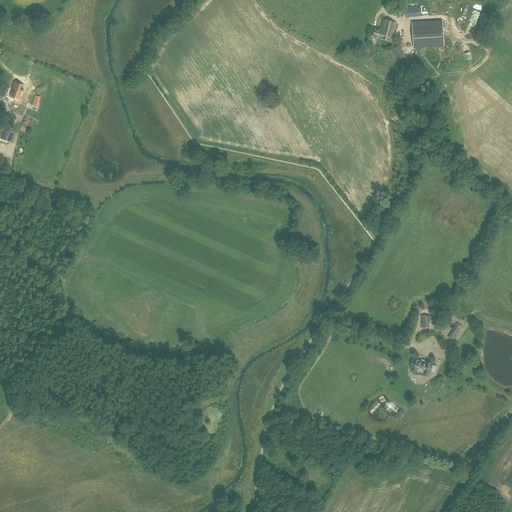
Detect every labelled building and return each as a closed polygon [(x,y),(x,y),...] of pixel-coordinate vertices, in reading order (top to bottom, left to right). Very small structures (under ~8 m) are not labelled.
[(391,41),(396,22),(383,19),(380,30),(375,28),(375,29),(373,36),(391,41)] [(442,21),(412,23),(413,45),(414,48),(444,46),(444,44),(442,21)] [(406,72),(412,69),(400,45),(394,47),(406,72)] [(20,94),(21,92),(22,92),(23,88),(24,86),(14,82),(13,84),(11,89),(12,90),(11,93),(11,92),(9,96),(19,100),(21,94),(20,94)] [(3,115),(0,118),(0,123),(4,129),(10,123),(3,115)] [(28,126),(30,120),(24,117),(22,123),(28,126)] [(10,142),(14,132),(5,129),(2,139),(10,142)] [(430,316),(430,313),(422,314),(422,316),(421,316),(422,328),(429,328),(429,322),(431,322),(431,316),(430,316)] [(462,325),(458,322),(456,324),(452,329),(453,330),(448,337),(453,341),(459,333),(458,332),(461,327),(462,325)] [(420,360),(414,359),(414,360),(413,360),(411,368),(412,368),(411,370),(412,370),(411,373),(428,377),(429,374),(429,372),(430,372),(431,372),(434,373),(435,372),(436,367),(436,366),(432,365),(431,364),(432,363),(426,362),(426,363),(419,361),(420,360)]
